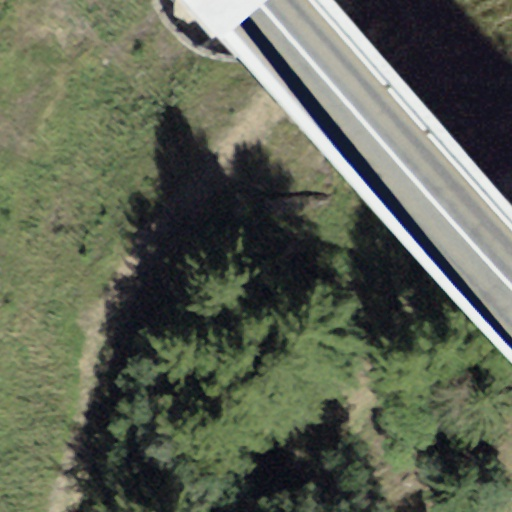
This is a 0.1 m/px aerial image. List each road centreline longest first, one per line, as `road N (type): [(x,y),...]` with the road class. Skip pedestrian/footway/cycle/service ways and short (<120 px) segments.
road 1 (track): [(63,511),(114,321),(167,233),(331,40)]
road 2 (track): [(511,206),(460,252),(263,511)]
road 3 (primary): [(259,0),(511,287)]
